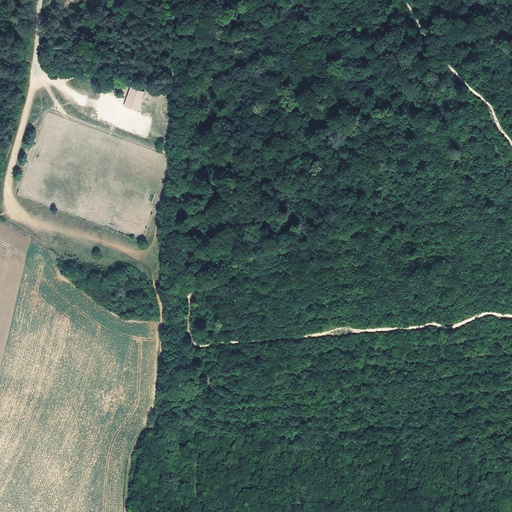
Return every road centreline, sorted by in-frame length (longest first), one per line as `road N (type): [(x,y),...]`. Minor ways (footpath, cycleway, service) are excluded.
road 1 (track): [(125,511),(128,466),(155,396),(154,279),(144,261),(118,247),(42,223)]
road 2 (track): [(45,0),(10,178),(12,212),(42,223)]
